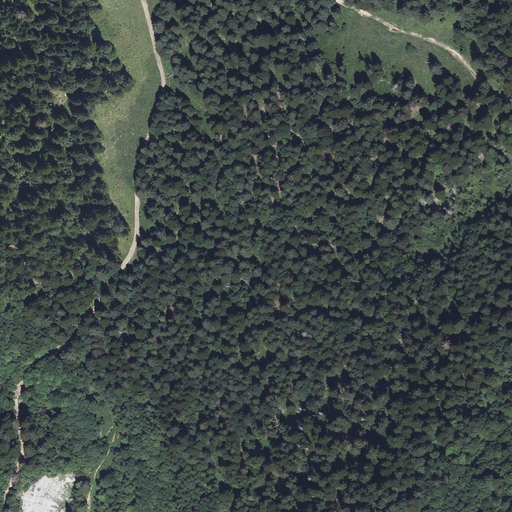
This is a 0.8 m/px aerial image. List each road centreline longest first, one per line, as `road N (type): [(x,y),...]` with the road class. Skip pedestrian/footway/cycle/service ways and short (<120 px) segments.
road 1 (track): [(134,247),(65,346),(25,373),(15,391),(24,445),(3,511)]
road 2 (track): [(134,247),(108,337),(117,438),(90,511)]
road 3 (track): [(143,0),(163,84),(137,177),(134,247)]
road 4 (track): [(158,57),(130,60),(60,94),(36,164),(0,208)]
road 5 (track): [(511,98),(451,48),(333,0)]
road 6 (track): [(134,247),(105,242),(69,289),(0,307)]
road 7 (track): [(413,511),(511,422)]
road 8 (track): [(252,257),(228,259),(175,242),(134,264)]
